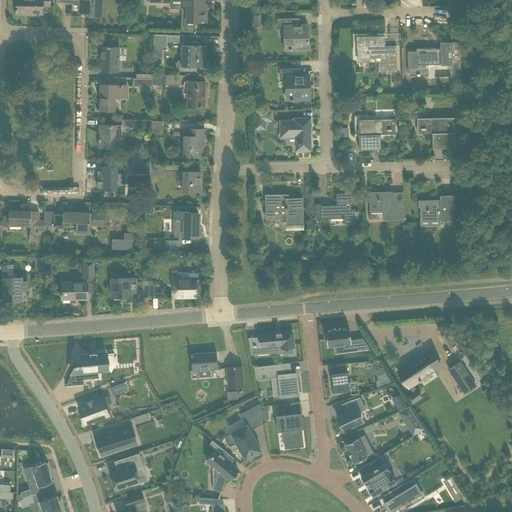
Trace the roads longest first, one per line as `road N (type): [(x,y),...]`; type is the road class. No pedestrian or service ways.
road 1 (residential): [(0,38),(80,38),(75,189),(0,189)]
road 2 (tertiary): [(8,333),(218,316)]
road 3 (tertiary): [(511,292),(305,309)]
road 4 (residential): [(95,511),(71,442),(8,333)]
road 5 (residential): [(224,171),(229,0)]
road 6 (residential): [(305,309),(321,434),(314,475)]
road 7 (residential): [(327,169),(324,14)]
road 8 (residential): [(218,316),(224,171)]
road 9 (residential): [(324,14),(455,12)]
road 10 (residential): [(327,169),(455,167)]
